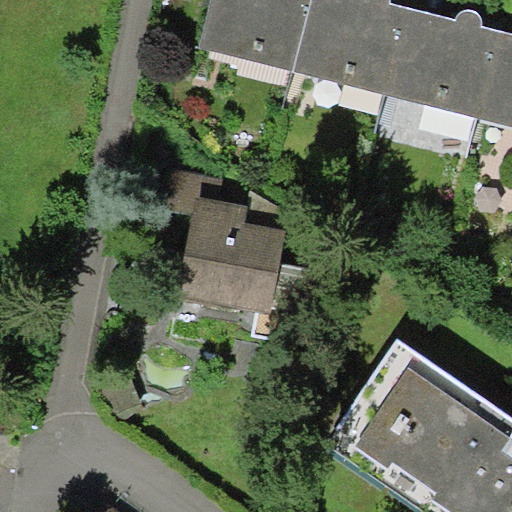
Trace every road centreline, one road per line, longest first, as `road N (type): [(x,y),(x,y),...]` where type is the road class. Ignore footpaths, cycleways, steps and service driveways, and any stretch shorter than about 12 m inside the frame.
road 1 (residential): [(135,0),(53,428)]
road 2 (residential): [(53,428),(190,511)]
